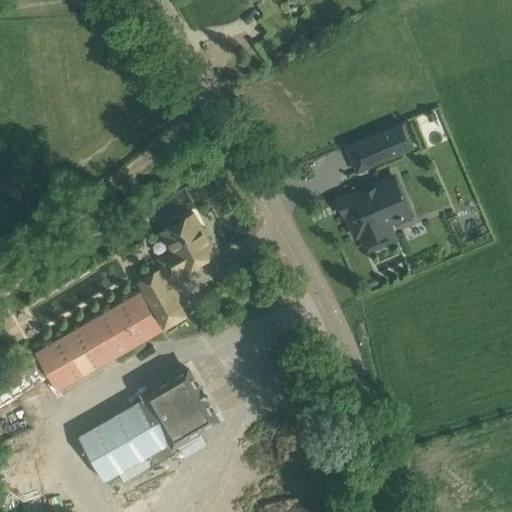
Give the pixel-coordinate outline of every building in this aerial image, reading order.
[(402,123),(347,147),(353,160),(375,151),(379,161),(377,161),(377,162),(401,152),(398,144),(408,140),(408,141),(409,140),(402,123)] [(391,235),(392,232),(386,217),(390,215),(385,203),(402,195),(395,177),(344,198),(348,210),(347,211),(347,212),(357,235),(361,233),(366,243),(367,243),(370,244),(372,244),(375,244),(377,244),(380,243),(383,242),(386,240),(387,239),(389,237),(391,235)] [(172,225),(161,231),(172,250),(159,258),(170,277),(183,270),(184,270),(216,252),(194,213),(185,218),(182,213),(170,221),(172,225)] [(159,270),(138,281),(165,327),(185,315),(159,270)] [(36,352),(57,390),(161,330),(140,292),(36,352)] [(0,408),(47,381),(35,360),(0,380),(0,408)] [(80,435),(105,479),(168,443),(172,449),(221,420),(189,363),(139,392),(142,398),(80,435)]
